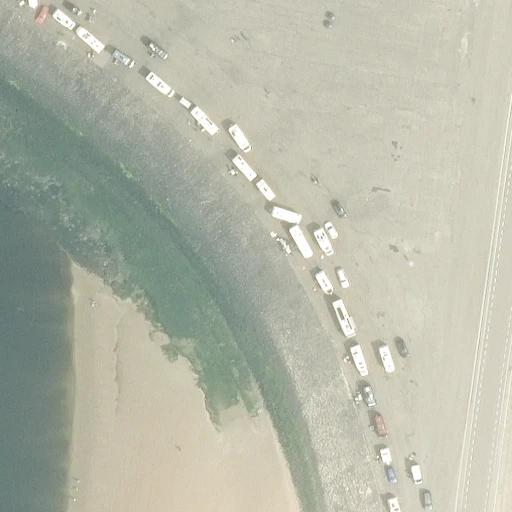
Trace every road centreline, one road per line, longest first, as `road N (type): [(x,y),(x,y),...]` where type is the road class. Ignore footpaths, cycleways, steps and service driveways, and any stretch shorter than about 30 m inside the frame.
road 1 (unknown): [(76,0),(188,81),(254,147),(328,254),(415,460)]
road 2 (unclassified): [(479,511),(511,244)]
